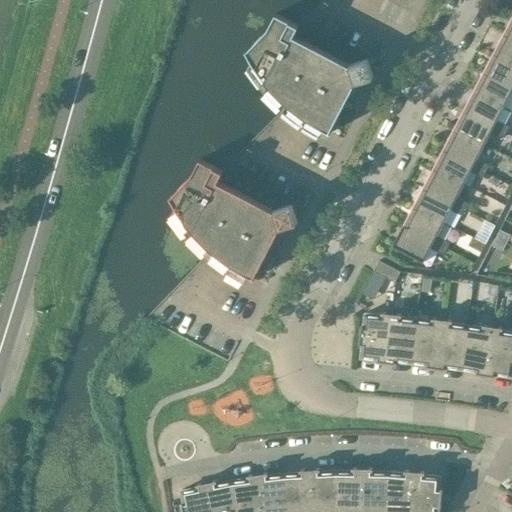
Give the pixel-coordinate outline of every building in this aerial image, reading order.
[(276,104),(283,109),(289,115),(296,120),(303,125),(320,135),(324,129),(329,132),(355,83),(373,77),(368,59),(349,64),(293,35),(299,26),(275,14),(267,29),(247,51),(246,50),(245,51),(251,61),(247,69),(248,69),(253,77),(258,84),(264,91),(270,97),(276,104)] [(511,38),(506,35),(496,54),(511,62),(511,38)] [(511,62),(496,54),(486,73),(511,87),(511,62)] [(511,87),(486,73),(476,93),(503,107),(510,94),(511,94),(511,87)] [(476,93),(466,112),(505,132),(509,126),(497,120),(503,107),(476,93)] [(466,112),(456,131),(483,145),(490,132),(502,138),(505,132),(466,112)] [(456,131),(446,150),(485,171),(488,165),(476,159),(483,145),(456,131)] [(446,150),(436,169),(463,184),(470,171),(482,177),(485,171),(446,150)] [(228,272),(243,281),(245,282),(248,275),(255,278),(256,277),(254,276),(279,229),(298,223),(292,203),(273,209),(218,181),(223,171),(199,159),(191,174),(171,196),(170,195),(169,196),(175,206),(170,215),(180,228),(190,241),(202,252),(215,263),(228,272)] [(436,169),(426,189),(465,209),(468,203),(456,197),(463,184),(436,169)] [(426,189),(416,208),(443,222),(450,209),(462,215),(465,209),(426,189)] [(436,235),(443,222),(416,208),(406,226),(403,224),(402,225),(446,248),(450,242),(436,235)] [(446,248),(402,225),(392,245),(423,262),(424,260),(423,260),(430,247),(443,254),(446,248)] [(495,237),(506,243),(510,235),(499,229),(495,237)] [(506,243),(495,237),(491,245),(502,250),(506,243)] [(386,277),(395,282),(399,273),(399,283),(409,284),(409,272),(400,271),(379,260),(374,271),(386,277)] [(374,271),(368,282),(380,288),(386,277),(374,271)] [(387,362),(392,313),(382,312),(382,314),(365,313),(364,325),(361,325),(359,344),(362,344),(361,357),(378,358),(377,361),(387,362)] [(392,313),(387,362),(396,363),(396,360),(412,362),(417,318),(401,316),(401,314),(392,313)] [(417,318),(412,362),(427,364),(427,366),(436,367),(442,319),(433,317),(433,320),(417,318)] [(442,319),(436,367),(445,369),(446,366),(461,368),(467,324),(451,322),(452,320),(442,319)] [(467,324),(461,368),(477,370),(476,373),(485,374),(493,325),(483,324),(483,327),(467,324)] [(493,325),(485,374),(495,376),(495,373),(511,376),(511,374),(511,331),(502,329),(502,327),(493,325)] [(361,511),(363,467),(353,467),(353,469),(355,469),(355,470),(340,470),(336,470),(337,511),(361,511)] [(386,511),(389,471),(386,471),(371,470),(371,469),(372,469),(372,468),(363,467),(361,511),(386,511)] [(312,511),(310,468),(301,469),(301,470),(302,470),(302,472),(287,472),(284,473),(287,511),(312,511)] [(337,511),(336,470),(333,470),(318,471),(318,469),(319,469),(319,468),(310,468),(312,511),(337,511)] [(411,511),(415,470),(405,469),(405,471),(407,471),(407,472),(389,471),(386,511),(411,511)] [(411,511),(437,511),(438,505),(439,505),(439,507),(440,507),(442,488),(441,488),(441,489),(439,489),(441,475),(423,474),(423,472),(424,472),(424,471),(415,470),(411,511)] [(287,511),(284,473),(266,475),(266,473),(267,473),(267,472),(258,473),(262,511),(287,511)] [(262,511),(258,473),(249,474),(249,476),(250,475),(250,477),(236,479),(233,479),(237,511),(262,511)] [(206,482),(212,511),(237,511),(233,479),(215,483),(215,481),(216,481),(216,480),(206,482)] [(212,511),(206,482),(197,483),(198,485),(199,484),(199,486),(181,489),(184,503),(183,503),(182,502),(181,502),(183,511),(212,511)]
